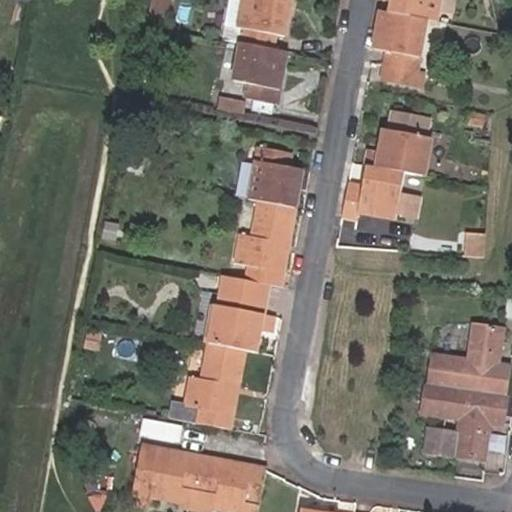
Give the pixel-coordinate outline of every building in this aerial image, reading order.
[(165,23),(172,0),(152,0),(148,18),(165,23)] [(241,43),(273,49),(276,33),(288,36),(295,1),(291,0),(243,0),(238,26),(244,27),(241,43)] [(391,0),(389,11),(428,19),(438,21),(441,0),(391,0)] [(454,17),(457,0),(445,0),(443,15),(454,17)] [(389,11),(382,10),(375,48),(387,50),(384,64),(418,71),(428,19),(389,11)] [(288,52),(273,49),(241,43),(233,79),(246,82),(244,96),(278,102),(288,52)] [(421,89),(425,72),(418,71),(384,64),(381,81),(421,89)] [(217,112),(245,112),(245,98),(218,98),(217,112)] [(376,168),(403,173),(426,177),(433,141),(430,140),(433,124),(397,117),(394,134),(383,132),(376,168)] [(248,199),(258,201),(298,209),(305,172),(291,169),(293,154),(258,147),(248,199)] [(349,182),(343,217),(356,220),(358,212),(395,220),(395,216),(400,193),(403,173),(376,168),(366,166),(363,185),(349,182)] [(400,193),(395,216),(417,220),(421,197),(400,193)] [(250,264),(247,280),(262,283),(282,287),(298,209),(258,201),(251,237),(241,236),(236,260),(250,264)] [(465,255),(483,256),(484,233),(467,231),(465,255)] [(225,308),(231,277),(219,274),(213,306),(225,308)] [(247,280),(231,277),(225,308),(213,306),(206,344),(207,344),(247,352),(257,353),(262,329),(272,331),(275,317),(255,313),(262,283),(247,280)] [(498,363),(503,328),(475,324),(470,359),(433,354),(429,384),(505,395),(510,365),(498,363)] [(87,326),(84,350),(100,352),(104,329),(87,326)] [(231,430),(247,352),(207,344),(199,380),(189,378),(184,404),(195,406),(191,422),(231,430)] [(505,395),(429,384),(424,413),(460,418),(458,438),(427,434),(425,449),(455,454),(485,458),(490,422),(501,424),(505,395)] [(258,511),(267,468),(142,442),(129,502),(149,506),(151,494),(180,500),(182,490),(218,497),(215,508),(229,511),(258,511)]
